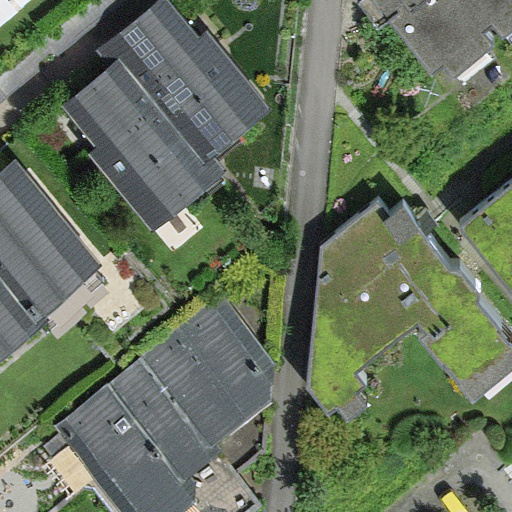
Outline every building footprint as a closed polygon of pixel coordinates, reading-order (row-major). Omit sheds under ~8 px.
[(146,0),(96,44),(111,61),(55,105),(146,222),(211,171),(200,157),(269,97),(184,0),(146,0)] [(511,0),(379,0),(452,88),(511,38),(511,0)] [(0,333),(94,256),(3,147),(0,150),(0,333)] [(511,166),(460,210),(511,271),(511,166)] [(330,399),(362,374),(350,359),(411,310),(475,389),(511,359),(511,331),(402,195),(390,204),(380,192),(320,239),(312,376),(330,399)] [(269,343),(227,290),(60,421),(131,511),(169,511),(192,494),(177,474),(221,440),(215,431),(267,390),(269,343)]
